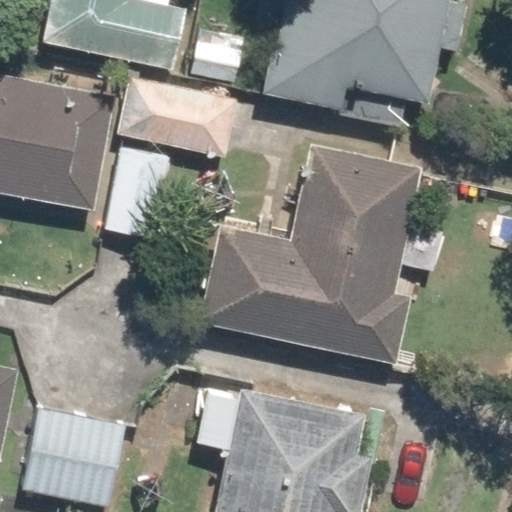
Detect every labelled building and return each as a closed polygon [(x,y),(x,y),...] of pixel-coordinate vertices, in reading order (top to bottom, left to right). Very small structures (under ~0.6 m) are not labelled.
[(175,2),(166,0),(48,0),(42,35),(162,61),(175,2)] [(423,95),(441,0),(277,0),(259,91),(395,118),(400,91),(423,95)] [(237,29),(194,25),(189,75),(233,79),(237,29)] [(0,67),(0,188),(68,202),(92,86),(0,67)] [(128,84),(120,132),(217,148),(225,101),(128,84)] [(289,228),(221,215),(200,320),(348,349),(349,344),(381,349),(413,166),(303,147),(289,228)] [(106,223),(147,231),(161,158),(120,150),(106,223)] [(228,391),(206,511),(338,511),(357,414),(228,391)] [(47,404),(25,477),(109,503),(131,429),(47,404)]
